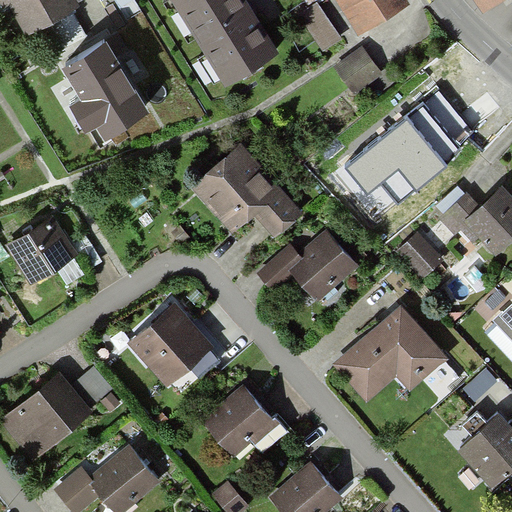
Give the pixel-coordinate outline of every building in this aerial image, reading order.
[(27,38),(80,6),(75,0),(0,0),(0,1),(6,12),(9,10),(27,38)] [(249,3),(247,0),(175,0),(225,80),(277,48),(249,3)] [(318,0),(313,0),(298,12),(324,47),(343,33),(318,0)] [(397,0),(341,0),(357,25),(397,0)] [(111,48),(105,39),(60,66),(78,97),(68,103),(85,131),(94,125),(104,141),(150,114),(111,48)] [(332,62),(354,91),(383,70),(361,41),(332,62)] [(466,147),(424,97),(398,118),(372,138),(343,161),(368,194),(379,185),(397,207),(466,147)] [(271,233),(301,208),(241,138),(187,183),(229,232),(253,212),(271,233)] [(496,253),(511,237),(511,187),(502,178),(484,196),(473,184),(440,216),(469,246),(480,235),(496,253)] [(6,242),(31,280),(57,264),(68,280),(102,259),(85,233),(73,240),(54,211),(6,242)] [(182,224),(174,231),(182,242),(191,235),(182,224)] [(418,227),(396,248),(423,277),(445,256),(418,227)] [(319,298),(360,261),(331,229),(303,254),(291,241),(258,270),(274,289),(294,271),(319,298)] [(223,357),(209,343),(215,338),(174,295),(125,342),(165,383),(168,380),(183,395),(223,357)] [(511,296),(482,325),(511,356),(511,296)] [(396,372),(409,387),(448,354),(401,300),(375,323),(331,361),(364,399),(396,372)] [(111,384),(94,364),(73,382),(59,366),(0,415),(34,455),(92,407),(89,403),(111,384)] [(487,364),(463,386),(475,399),(499,378),(487,364)] [(275,410),(273,412),(245,380),(207,413),(241,453),(253,442),(263,455),(292,430),(275,410)] [(113,388),(102,398),(111,409),(122,399),(113,388)] [(511,418),(511,420),(500,409),(460,446),(493,481),(511,463),(511,418)] [(116,511),(122,511),(162,478),(130,440),(92,471),(83,461),(54,486),(75,511),(79,511),(101,494),(116,511)] [(269,492),(287,511),(322,511),(346,491),(312,454),(269,492)] [(229,477),(213,491),(231,511),(240,511),(251,503),(229,477)]
